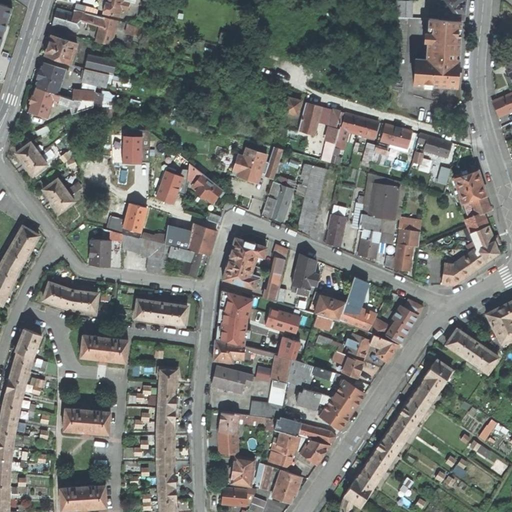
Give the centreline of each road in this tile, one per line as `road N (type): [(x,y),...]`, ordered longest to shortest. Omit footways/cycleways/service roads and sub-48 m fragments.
road 1 (residential): [(450,307),(242,221),(228,231),(210,287)]
road 2 (residential): [(302,511),(431,323),(450,307)]
road 3 (residential): [(60,323),(69,367),(120,382),(115,511)]
road 4 (tertiary): [(482,0),(481,107),(511,212)]
road 5 (residential): [(206,344),(201,511)]
road 6 (residential): [(210,287),(88,272),(58,243)]
road 7 (residential): [(60,323),(206,344)]
road 8 (residential): [(45,0),(0,127)]
